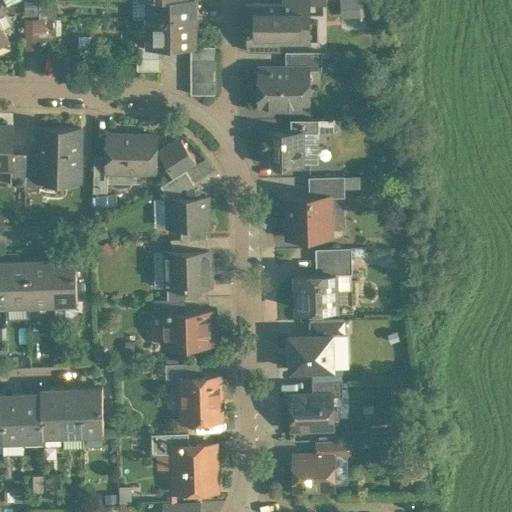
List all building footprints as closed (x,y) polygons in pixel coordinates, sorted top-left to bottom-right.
[(149,0),(149,17),(194,17),(194,16),(194,8),(196,6),(195,0),(149,0)] [(341,0),(343,15),(362,14),(361,0),(341,0)] [(286,2),(250,2),(251,27),(248,27),(249,34),(277,34),(277,38),(304,38),(305,38),(318,38),(317,19),(308,19),(308,3),(286,3),(286,2)] [(194,17),(149,17),(149,45),(161,45),(191,45),(194,45),(194,29),(196,27),(196,16),(194,16),(194,17)] [(0,43),(9,39),(0,18),(0,43)] [(26,52),(39,51),(38,18),(25,18),(26,52)] [(277,38),(277,34),(249,34),(249,50),(277,50),(277,38)] [(160,57),(161,45),(149,45),(137,45),(137,57),(160,57)] [(194,45),(191,45),(191,57),(215,57),(215,45),(194,45)] [(322,50),(286,50),(286,67),(308,67),(308,69),(322,69),(322,50)] [(160,69),(160,57),(137,57),(137,69),(160,69)] [(215,57),(191,57),(191,69),(215,69),(215,57)] [(286,67),(261,67),(261,88),(263,88),(263,106),(308,106),(308,69),(308,67),(286,67)] [(215,69),(191,69),(191,81),(215,81),(215,69)] [(215,81),(191,81),(191,93),(215,93),(215,81)] [(303,130),(303,131),(319,131),(319,118),(291,118),(291,130),(303,130)] [(319,118),(319,131),(331,131),(331,118),(319,118)] [(13,125),(0,124),(0,167),(11,167),(12,167),(12,152),(13,125)] [(81,126),(39,125),(38,152),(37,181),(39,181),(79,182),(81,126)] [(291,130),(263,130),(263,162),(303,162),(303,131),(303,130),(291,130)] [(303,131),(303,162),(319,162),(319,131),(303,131)] [(95,132),(94,155),(106,155),(107,132),(95,132)] [(158,133),(107,132),(106,155),(106,170),(108,170),(157,171),(158,133)] [(26,152),(12,152),(12,167),(11,167),(11,184),(25,184),(26,152)] [(38,152),(26,152),(25,184),(25,188),(39,188),(39,181),(37,181),(38,152)] [(107,191),(108,170),(106,170),(106,155),(94,155),(93,190),(107,191)] [(186,169),(161,184),(168,196),(184,195),(187,189),(187,187),(194,183),(186,169)] [(344,174),(309,175),(309,195),(330,194),(330,196),(345,195),(345,184),(360,184),(360,174),(345,174),(344,174)] [(198,195),(195,189),(187,189),(184,195),(168,196),(169,226),(182,225),(206,225),(209,225),(208,195),(198,195)] [(309,195),(286,196),(287,235),(331,234),(330,196),(330,194),(309,195)] [(206,225),(182,225),(182,237),(207,237),(206,225)] [(182,237),(171,238),(171,250),(207,249),(207,237),(182,237)] [(351,246),(315,247),(316,273),(336,272),(352,272),(351,246)] [(171,250),(166,250),(167,286),(184,285),(208,285),(210,284),(209,249),(207,249),(171,250)] [(45,258),(28,259),(30,303),(53,302),(52,256),(45,256),(45,258)] [(76,257),(59,258),(58,256),(52,256),(53,302),(78,301),(76,257)] [(28,259),(12,259),(12,257),(5,258),(6,304),(30,303),(28,259)] [(316,273),(296,273),(297,307),(337,306),(336,272),(316,273)] [(208,285),(184,285),(184,297),(185,297),(208,297),(208,285)] [(184,297),(154,298),(155,313),(163,313),(163,312),(185,311),(185,297),(184,297)] [(185,311),(163,312),(163,313),(164,344),(212,343),(211,310),(185,311)] [(346,318),(309,319),(310,333),(332,332),(332,334),(346,333),(346,318)] [(310,333),(290,333),(291,368),(312,367),(312,379),(333,379),(333,366),(332,334),(332,332),(310,333)] [(332,334),(333,366),(347,366),(346,333),(332,334)] [(202,361),(165,362),(166,377),(181,377),(181,375),(202,375),(202,361)] [(202,375),(181,375),(181,377),(182,419),(222,418),(221,374),(202,375)] [(312,379),(312,393),(332,392),(332,394),(342,394),(342,378),(333,379),(312,379)] [(82,386),(62,387),(63,432),(83,432),(82,386)] [(103,386),(82,386),(83,432),(104,431),(103,386)] [(62,387),(41,388),(41,392),(42,392),(43,433),(44,433),(63,432),(62,387)] [(22,392),(2,393),(3,438),(23,438),(22,392)] [(41,392),(22,392),(23,438),(44,437),(44,433),(43,433),(42,392),(41,392)] [(312,393),(292,394),(293,426),(333,425),(332,419),(337,419),(338,418),(338,407),(337,405),(332,406),(332,394),(332,392),(312,393)] [(158,452),(174,451),(174,444),(189,444),(188,431),(152,432),(152,452),(158,452)] [(23,438),(3,438),(4,450),(24,449),(23,438)] [(349,438),(317,439),(318,453),(333,452),(334,453),(350,453),(349,438)] [(189,444),(174,444),(174,451),(174,467),(175,490),(217,489),(216,443),(189,444)] [(174,451),(158,452),(158,468),(174,467),(174,451)] [(318,453),(293,454),(294,488),(334,486),(334,453),(333,452),(318,453)] [(334,453),(334,486),(351,486),(350,453),(334,453)] [(200,511),(200,501),(164,502),(164,511),(200,511)]
